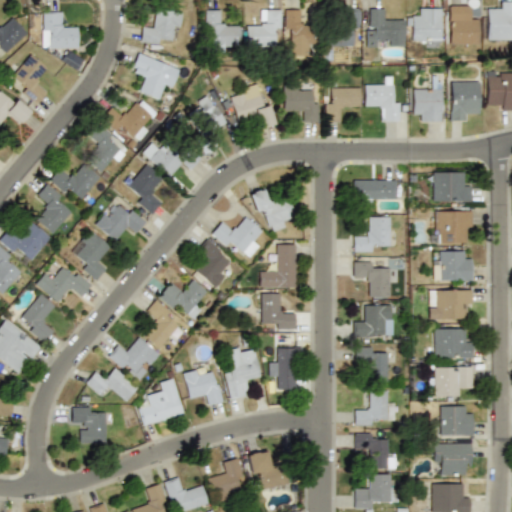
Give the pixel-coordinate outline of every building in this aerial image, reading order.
[(511,40),(511,0),(494,0),(494,11),(485,11),(485,40),(511,40)] [(447,5),(447,45),(477,45),(477,15),(467,15),(467,5),(447,5)] [(166,45),(167,36),(176,36),(179,10),(153,8),(151,25),(140,24),(138,42),(166,45)] [(364,47),(403,47),(403,18),(383,18),(383,8),(364,8),(364,47)] [(439,8),(419,8),(419,17),(409,17),(409,39),(420,39),(420,48),(439,48),(439,8)] [(240,22),(220,22),(220,9),(203,9),(203,39),(211,39),(211,48),(240,48),(240,22)] [(244,45),(278,45),(278,9),(260,9),(260,21),(244,21),(244,45)] [(310,53),(309,28),(301,28),(300,9),(283,9),(283,44),(291,44),(291,53),(310,53)] [(356,9),(322,9),(322,45),(356,45),(356,9)] [(40,48),(76,48),(76,27),(63,27),(63,10),(40,10),(40,48)] [(0,49),(2,52),(24,32),(9,16),(0,24),(0,49)] [(140,70),(134,90),(155,97),(158,90),(167,93),(177,67),(135,52),(130,67),(140,70)] [(35,79),(45,67),(28,53),(11,74),(20,81),(14,88),(34,104),(47,88),(35,79)] [(511,110),(511,70),(483,70),(483,110),(511,110)] [(438,75),(429,75),(429,87),(410,87),(410,112),(419,112),(419,121),(439,120),(438,75)] [(379,110),(379,121),(396,121),(396,86),(390,86),(390,76),(381,76),(381,85),(362,85),(362,110),(379,110)] [(447,80),(447,120),(466,120),(466,109),(477,109),(477,80),(447,80)] [(234,121),(258,114),(261,125),(270,122),(259,83),(227,92),(234,121)] [(312,120),(312,84),(281,84),(280,111),(300,111),(300,120),(312,120)] [(323,86),(323,121),(336,121),(336,110),(358,110),(358,86),(323,86)] [(29,110),(5,89),(2,92),(0,90),(0,124),(7,117),(16,125),(29,110)] [(225,122),(204,95),(186,108),(207,135),(225,122)] [(151,109),(135,97),(122,114),(110,105),(99,119),(134,144),(145,128),(140,124),(151,109)] [(93,145),(82,157),(98,171),(121,145),(96,123),(84,137),(93,145)] [(139,154),(167,177),(179,162),(188,169),(199,156),(170,132),(159,145),(151,138),(139,154)] [(77,201),(95,177),(78,163),(70,174),(58,165),(47,178),(77,201)] [(148,214),(160,201),(152,193),(163,182),(145,164),(121,187),(148,214)] [(469,201),(469,181),(458,181),(458,171),(429,171),(429,201),(469,201)] [(351,198),(393,198),(393,180),(351,180),(351,198)] [(43,203),(31,218),(51,233),(72,206),(43,183),(33,196),(43,203)] [(265,233),(285,225),(281,216),(291,212),(285,198),(272,203),(265,186),(249,192),(265,233)] [(132,234),(143,221),(115,196),(91,223),(112,241),(124,227),(132,234)] [(467,243),(467,210),(431,210),(431,244),(467,243)] [(210,233),(244,260),(258,242),(250,236),(257,228),(239,214),(227,229),(219,222),(210,233)] [(387,216),(361,216),(361,236),(351,236),(351,251),(387,251),(387,216)] [(47,237),(26,219),(16,230),(10,225),(0,236),(0,242),(26,263),(47,237)] [(71,249),(78,254),(71,262),(94,280),(103,268),(96,263),(109,246),(87,229),(71,249)] [(220,259),(223,256),(202,240),(188,258),(200,267),(197,271),(214,285),(229,266),(220,259)] [(293,243),(274,243),(274,262),(266,262),(266,276),(274,276),(274,286),(293,286),(293,243)] [(7,256),(0,249),(0,285),(3,288),(17,272),(3,260),(7,256)] [(468,280),(468,251),(439,251),(439,259),(430,259),(430,280),(468,280)] [(378,262),(351,261),(351,273),(362,273),(362,295),(387,296),(387,270),(378,270),(378,262)] [(51,277),(44,271),(33,282),(56,304),(72,288),(79,295),(89,285),(65,263),(51,277)] [(181,285),(169,277),(156,297),(189,320),(201,303),(195,299),(203,289),(186,277),(181,285)] [(469,289),(426,289),(426,309),(434,309),(434,318),(459,318),(459,309),(469,309),(469,289)] [(293,328),(293,313),(281,313),(282,292),(254,292),(253,319),(263,319),(263,328),(293,328)] [(15,320),(41,342),(51,330),(43,323),(55,308),(38,293),(15,320)] [(182,324),(152,299),(142,311),(153,319),(141,334),(160,350),(182,324)] [(351,336),(390,336),(390,304),(362,304),(362,316),(351,316),(351,336)] [(38,345),(2,319),(0,321),(0,361),(17,374),(38,345)] [(459,327),(431,327),(431,358),(469,358),(469,338),(459,338),(459,327)] [(134,371),(138,374),(157,354),(138,336),(123,352),(116,346),(107,355),(129,376),(134,371)] [(226,349),(230,369),(222,370),(227,399),(250,395),(246,378),(258,376),(252,344),(226,349)] [(366,360),(365,381),(385,381),(386,347),(355,346),(354,359),(366,360)] [(293,347),(274,347),(274,390),(293,390),(293,347)] [(431,365),(431,396),(459,396),(459,386),(469,386),(469,365),(431,365)] [(83,383),(99,397),(106,388),(123,402),(136,386),(111,366),(103,376),(94,369),(83,383)] [(181,371),(187,399),(199,397),(201,405),(220,402),(213,372),(204,374),(203,367),(181,371)] [(141,425),(182,414),(172,377),(152,383),(155,393),(143,397),(144,404),(135,406),(141,425)] [(384,390),(364,390),(364,409),(352,409),(352,424),(392,424),(392,401),(384,401),(384,390)] [(0,413),(7,415),(10,401),(0,399),(0,413)] [(470,435),(470,414),(461,414),(461,406),(434,406),(434,435),(470,435)] [(104,442),(104,407),(69,407),(69,426),(79,426),(79,442),(104,442)] [(393,456),(383,457),(383,432),(352,433),(352,445),(363,445),(364,468),(393,467),(393,456)] [(469,442),(431,442),(431,463),(441,463),(441,474),(459,474),(459,463),(469,463),(469,442)] [(246,453),(254,490),(286,483),(283,467),(271,469),(266,449),(246,453)] [(235,457),(220,460),(223,472),(204,476),(210,501),(244,493),(235,457)] [(351,509),(373,509),(373,500),(394,500),(394,473),(363,473),(363,485),(351,485),(351,509)] [(162,481),(171,511),(178,511),(206,504),(199,481),(180,487),(176,477),(162,481)] [(129,511),(166,511),(158,483),(142,488),(145,500),(128,506),(129,511)] [(467,511),(467,493),(458,493),(458,483),(428,483),(428,511),(467,511)] [(124,511),(120,511),(103,511),(101,503),(87,508),(87,511),(124,511)]
